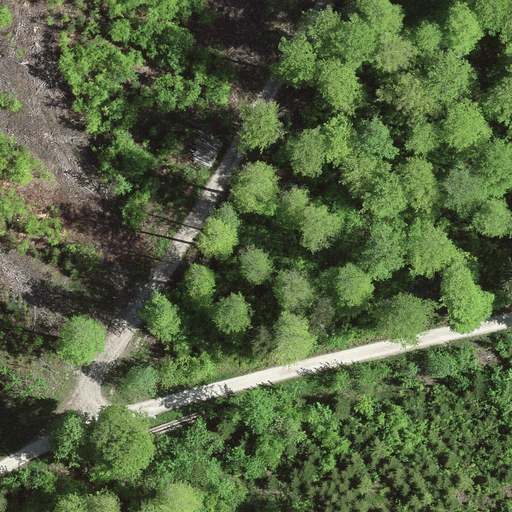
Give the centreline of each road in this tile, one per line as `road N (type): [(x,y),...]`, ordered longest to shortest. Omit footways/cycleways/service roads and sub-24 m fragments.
road 1 (track): [(0,470),(78,427),(511,317)]
road 2 (track): [(327,0),(85,388),(78,427)]
